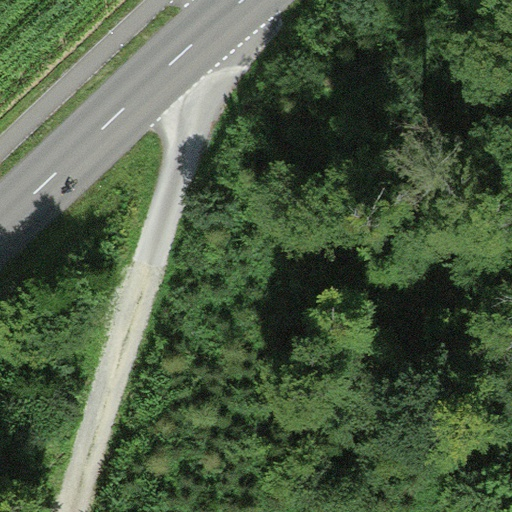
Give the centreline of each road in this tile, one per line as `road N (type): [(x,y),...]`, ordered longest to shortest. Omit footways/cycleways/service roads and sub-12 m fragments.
road 1 (track): [(60,511),(103,356),(223,19)]
road 2 (tertiary): [(0,227),(249,0)]
